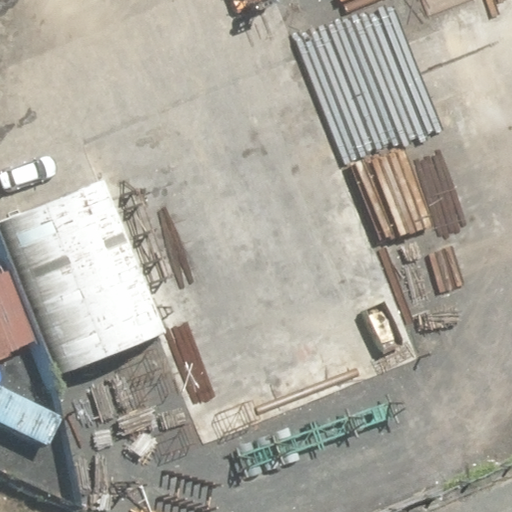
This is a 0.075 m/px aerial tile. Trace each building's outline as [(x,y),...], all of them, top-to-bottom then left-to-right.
[(8,0),(0,0),(0,40),(8,41),(8,0)] [(338,168),(290,52),(184,97),(310,395),(404,355),(327,172),(338,168)] [(9,60),(0,59),(0,145),(7,146),(9,60)] [(355,76),(316,90),(334,137),(372,122),(355,76)] [(174,104),(78,141),(94,182),(154,335),(195,440),(290,403),(174,104)] [(420,112),(382,127),(446,285),(484,270),(420,112)] [(376,149),(343,163),(421,354),(454,341),(376,149)] [(84,188),(0,220),(0,293),(35,382),(143,340),(84,188)]
